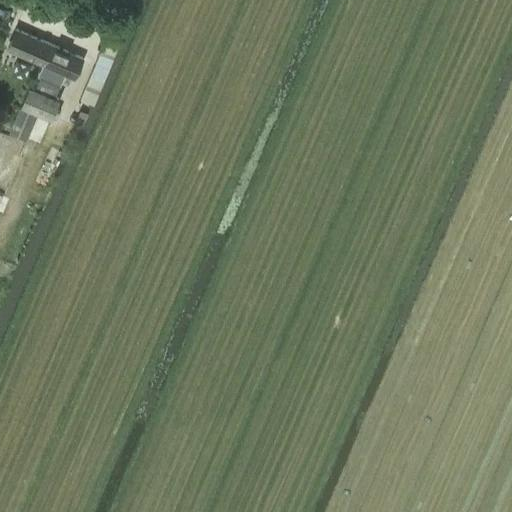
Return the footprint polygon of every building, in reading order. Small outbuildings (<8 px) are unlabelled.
[(64,73),(74,78),(82,57),(13,28),(4,48),(44,65),(35,88),(29,86),(21,105),(51,118),(58,98),(54,96),(64,73)] [(107,31),(80,97),(94,102),(120,36),(107,31)] [(9,132),(24,138),(35,112),(20,106),(9,132)] [(74,123),(81,126),(88,112),(80,109),(74,123)] [(0,129),(0,184),(7,188),(27,140),(0,129)]
